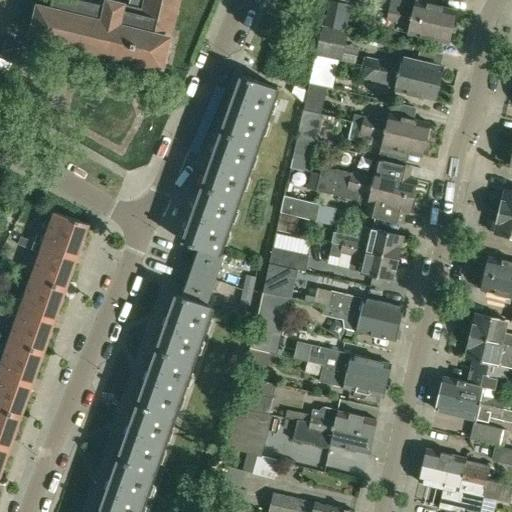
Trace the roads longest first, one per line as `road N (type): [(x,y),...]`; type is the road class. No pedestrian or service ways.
road 1 (residential): [(383,511),(446,239),(444,206),(460,138),(473,122),(487,21),(498,0)]
road 2 (unclassified): [(35,511),(147,231)]
road 3 (unclassified): [(147,231),(244,0)]
road 4 (residential): [(147,231),(0,137)]
